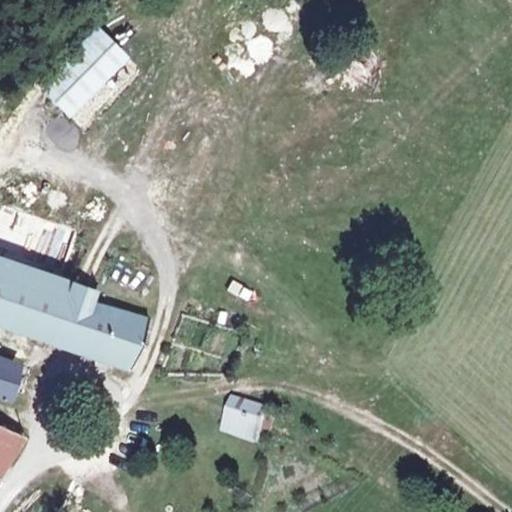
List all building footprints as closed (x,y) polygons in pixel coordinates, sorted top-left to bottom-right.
[(182,0),(125,0),(117,9),(145,37),(182,0)] [(66,118),(133,61),(102,24),(35,82),(66,118)] [(113,115),(132,88),(122,81),(104,108),(113,115)] [(0,338),(66,361),(86,315),(80,313),(81,303),(0,273),(0,338)] [(86,315),(66,361),(121,381),(137,332),(86,315)] [(312,329),(310,330),(297,358),(332,372),(344,338),(312,329)] [(259,444),(272,409),(237,396),(224,431),(259,444)] [(0,438),(0,477),(21,448),(0,438)]
